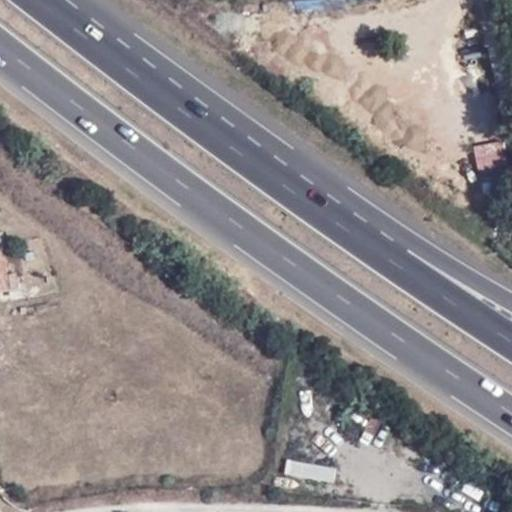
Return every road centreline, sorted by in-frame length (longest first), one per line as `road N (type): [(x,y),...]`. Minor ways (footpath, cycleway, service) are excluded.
road 1 (motorway): [(0,42),(511,411)]
road 2 (motorway): [(511,339),(332,217),(45,0)]
road 3 (motorway): [(511,299),(356,202),(70,0)]
road 4 (track): [(0,359),(84,342),(115,311),(112,272),(0,164)]
road 5 (residential): [(127,511),(282,511)]
